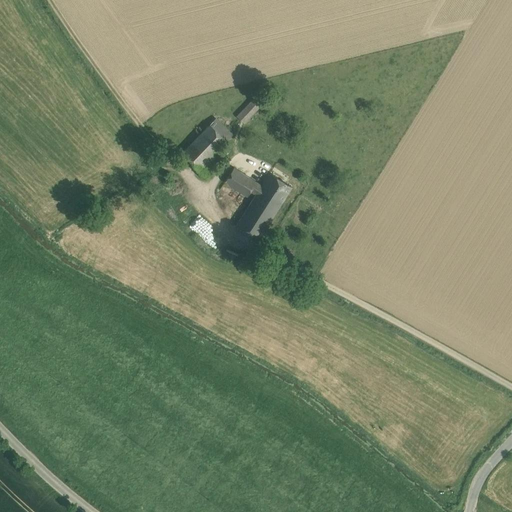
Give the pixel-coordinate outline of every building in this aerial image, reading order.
[(253,99),(237,116),(244,123),(260,106),(253,99)] [(215,118),(182,153),(199,170),(216,153),(233,135),(215,118)] [(216,153),(199,170),(207,177),(223,160),(216,153)] [(261,185),(234,167),(225,182),(247,196),(251,191),(256,194),(259,189),(261,185)] [(292,187),(270,173),(261,185),(259,189),(281,203),(292,187)] [(256,194),(236,225),(258,239),(281,203),(259,189),(256,194)]
